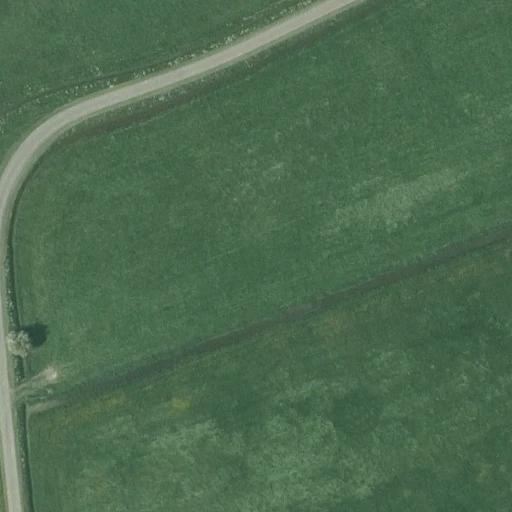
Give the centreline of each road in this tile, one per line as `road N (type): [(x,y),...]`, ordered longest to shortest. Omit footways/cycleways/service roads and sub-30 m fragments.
road 1 (unclassified): [(0,195),(23,153),(82,106),(217,59),(342,0)]
road 2 (unclassified): [(18,511),(0,296)]
